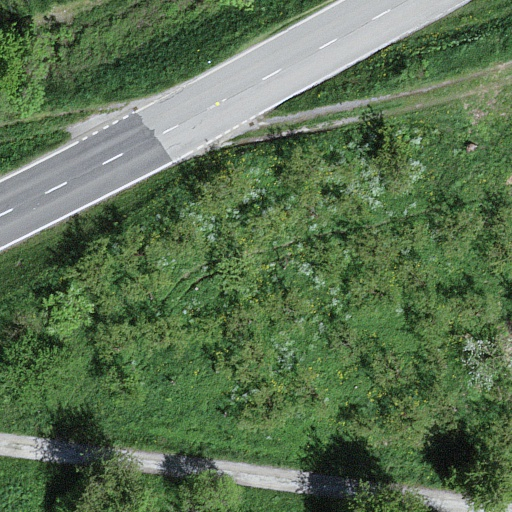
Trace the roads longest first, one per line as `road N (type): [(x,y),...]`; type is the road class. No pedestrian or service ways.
road 1 (track): [(481,511),(0,454)]
road 2 (secondary): [(0,212),(407,0)]
